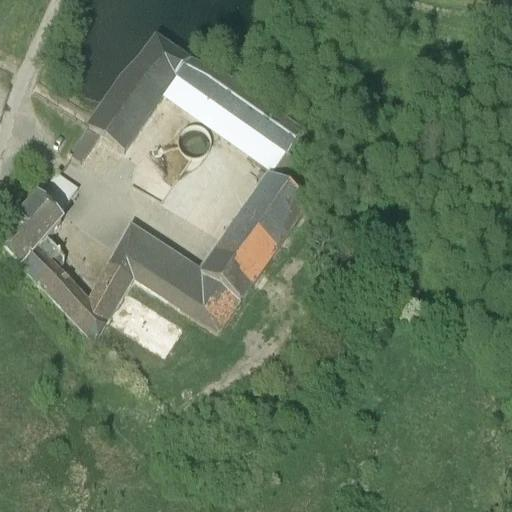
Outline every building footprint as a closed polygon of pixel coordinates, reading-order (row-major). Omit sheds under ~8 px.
[(103,122),(88,143),(99,151),(123,168),(161,113),(174,95),(284,173),(287,171),(302,150),(155,48),(103,122)] [(174,95),(161,113),(271,191),(284,173),(174,95)] [(209,151),(206,146),(201,142),(194,141),(188,142),(183,146),(180,151),(178,157),(180,163),(183,168),(188,172),(194,173),(201,172),(206,168),(209,163),(210,157),(209,151)] [(99,151),(88,143),(68,170),(80,178),(99,151)] [(202,290),(129,244),(89,319),(57,286),(37,267),(20,285),(93,362),(132,298),(217,351),(307,221),(281,202),(297,179),(287,171),(284,173),(271,191),(202,290)] [(55,189),(36,216),(55,235),(77,204),(55,189)] [(0,257),(0,264),(20,285),(37,267),(46,257),(60,240),(55,235),(36,216),(0,257)] [(64,274),(46,257),(37,267),(57,286),(64,280),(64,274)] [(182,345),(132,312),(112,341),(163,375),(182,345)] [(298,320),(278,350),(295,361),(315,331),(298,320)]
